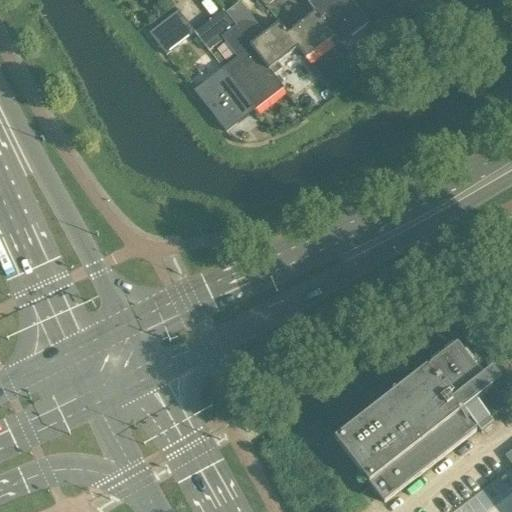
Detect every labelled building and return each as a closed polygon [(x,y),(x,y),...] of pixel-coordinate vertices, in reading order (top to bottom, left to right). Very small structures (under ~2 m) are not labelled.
[(270,0),(258,0),(265,8),(272,2),(270,0)] [(351,0),(311,0),(307,3),(315,13),(314,13),(333,37),(334,38),(340,46),(369,23),(351,0)] [(284,89),(269,70),(250,46),(223,10),(226,14),(214,23),(211,20),(194,33),(209,52),(223,41),(237,58),(222,69),(255,112),(284,89)] [(185,41),(176,30),(186,22),(178,11),(148,34),(166,57),(185,41)] [(305,60),(334,38),(333,37),(314,13),(287,34),(286,35),(297,49),(305,60)] [(269,70),(297,49),(286,35),(287,34),(279,24),(250,46),(269,70)] [(227,134),(255,112),(222,69),(193,92),(227,134)] [(476,402),(491,390),(482,378),(456,346),(334,441),(383,504),(477,431),(480,435),(493,424),(476,402)] [(488,511),(479,496),(451,511),(488,511)]
